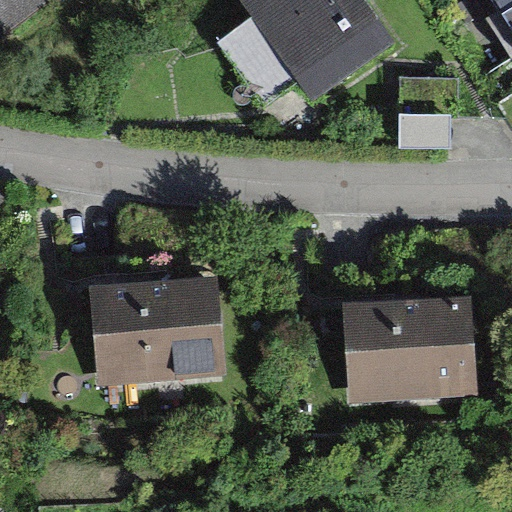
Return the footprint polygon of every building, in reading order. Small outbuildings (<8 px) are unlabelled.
[(0,0),(0,39),(52,0),(0,0)] [(406,55),(363,0),(217,0),(240,28),(221,43),(250,81),(280,58),(326,117),(406,55)] [(511,0),(483,0),(511,43),(511,0)] [(454,80),(391,78),(390,110),(454,112),(454,80)] [(221,375),(212,278),(82,290),(91,388),(221,375)] [(469,393),(459,303),(332,317),(342,407),(469,393)]
